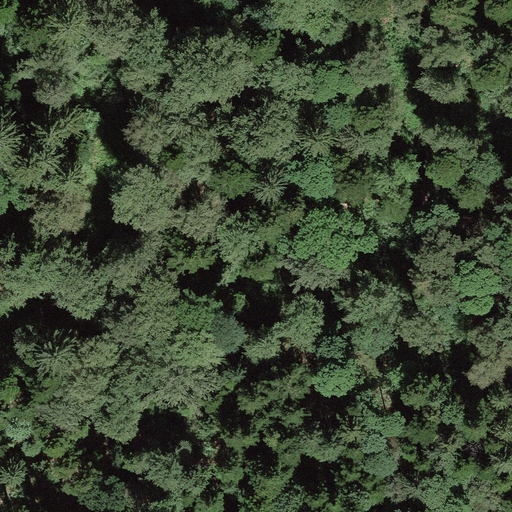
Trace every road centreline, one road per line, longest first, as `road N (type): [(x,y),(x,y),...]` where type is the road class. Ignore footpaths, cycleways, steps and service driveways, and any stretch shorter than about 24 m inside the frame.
road 1 (track): [(114,0),(291,75),(407,185),(447,241),(511,259)]
road 2 (track): [(511,297),(195,511)]
